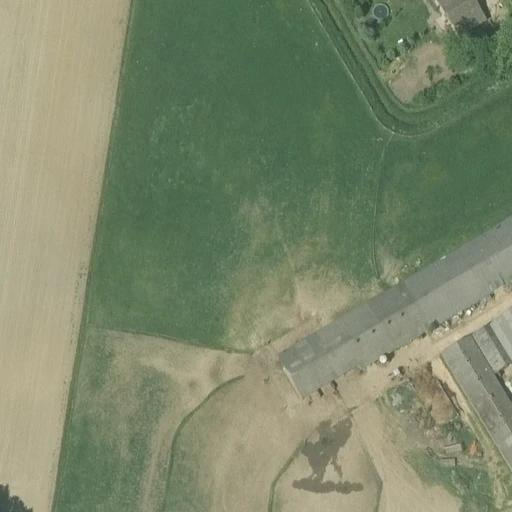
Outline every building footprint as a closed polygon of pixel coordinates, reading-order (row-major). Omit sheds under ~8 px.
[(454,10),(470,0),(469,0),(432,0),(431,1),(442,18),(454,10)] [(467,33),(484,22),(477,11),(459,22),(467,33)] [(360,374),(511,284),(511,220),(276,360),(301,403),(357,370),(360,374)] [(511,314),(471,339),(494,378),(511,367),(511,368),(511,314)] [(511,476),(511,409),(470,340),(440,357),(511,476)] [(410,378),(422,389),(418,394),(430,404),(444,387),(421,366),(410,378)]
